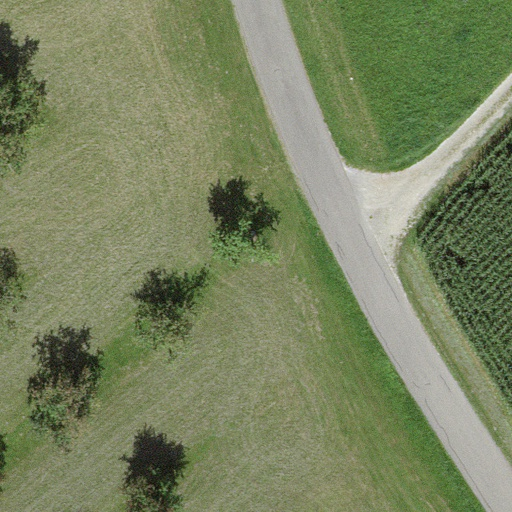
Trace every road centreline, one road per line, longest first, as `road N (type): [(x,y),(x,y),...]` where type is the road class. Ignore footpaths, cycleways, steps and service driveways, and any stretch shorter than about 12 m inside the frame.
road 1 (unclassified): [(511,499),(436,390),(360,245),(285,84),(259,0)]
road 2 (track): [(360,245),(511,87)]
